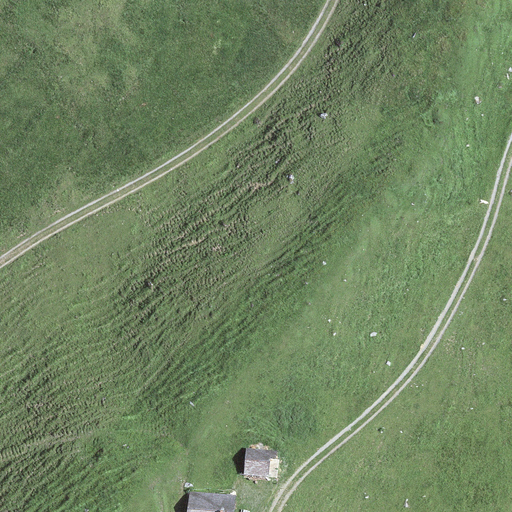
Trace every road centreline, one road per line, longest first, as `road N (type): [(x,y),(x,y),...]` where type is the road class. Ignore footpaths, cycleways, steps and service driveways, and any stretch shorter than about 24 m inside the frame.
road 1 (track): [(511,155),(464,286),(413,372),(286,489),(276,511)]
road 2 (track): [(0,269),(196,151),(298,65),(332,0)]
